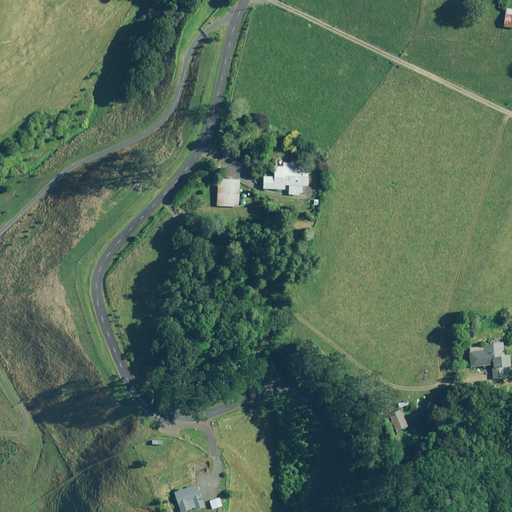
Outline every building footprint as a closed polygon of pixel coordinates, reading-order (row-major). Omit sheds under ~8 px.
[(225,7),(214,3),(210,14),(221,18),(225,7)] [(310,168),(275,166),(275,176),(265,176),(264,188),(286,189),(286,184),(290,185),(289,194),(300,195),(300,192),(303,193),(304,185),(309,186),(310,168)] [(241,180),(219,179),(218,205),(239,206),(241,180)] [(505,356),(504,342),(483,344),(484,349),(470,350),(471,367),(492,365),(494,379),(508,377),(507,367),(511,366),(511,355),(505,356)] [(408,426),(401,410),(390,415),(397,431),(408,426)] [(176,491),(177,496),(173,497),(175,504),(179,503),(181,511),(192,509),(190,502),(193,501),(195,510),(204,507),(198,485),(176,491)]
